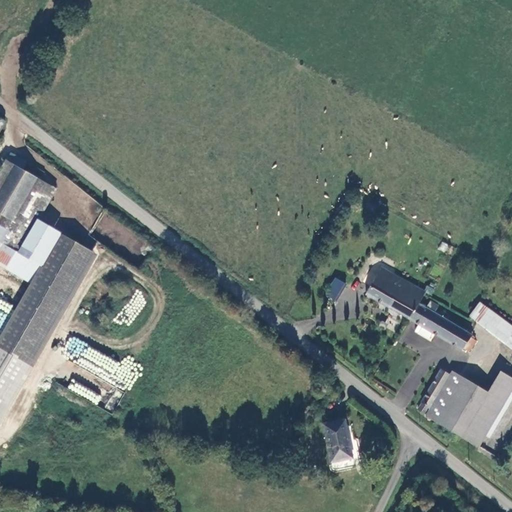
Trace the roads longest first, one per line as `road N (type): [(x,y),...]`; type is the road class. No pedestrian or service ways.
road 1 (unclassified): [(416,434),(0,105)]
road 2 (unclassified): [(511,510),(416,434)]
